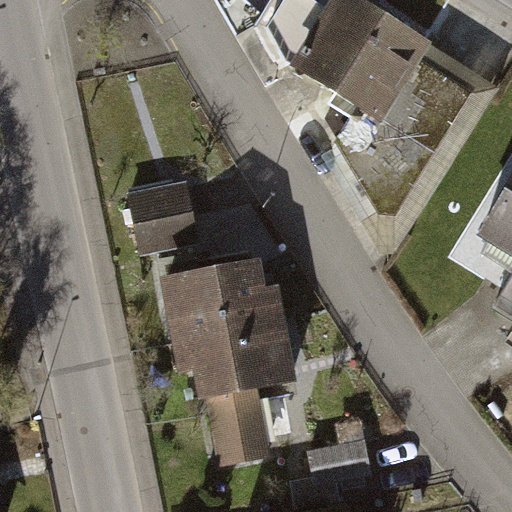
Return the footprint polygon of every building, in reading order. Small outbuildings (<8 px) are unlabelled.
[(331,0),(283,75),(352,121),(341,147),(396,258),(496,96),(351,0),(331,0)] [(511,314),(511,165),(473,226),(511,250),(511,277),(495,304),(511,314)] [(188,186),(130,197),(142,259),(200,248),(188,186)] [(258,265),(158,284),(173,357),(288,334),(280,293),(264,296),(258,265)] [(288,334),(173,357),(177,381),(197,379),(204,410),(210,409),(221,465),(274,455),(263,401),(301,393),(288,334)]
